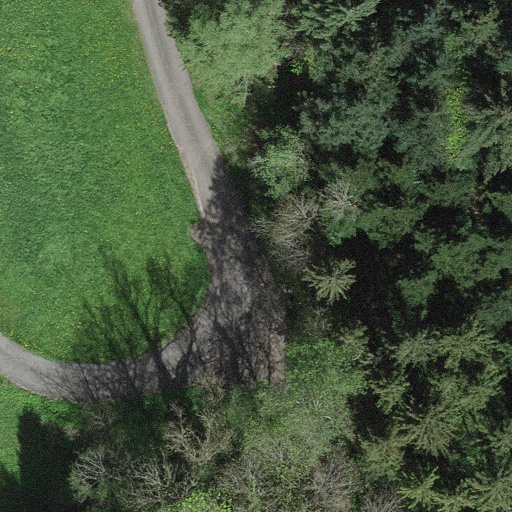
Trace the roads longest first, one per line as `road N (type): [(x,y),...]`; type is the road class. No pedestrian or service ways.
road 1 (track): [(239,248),(205,322),(170,361),(128,388),(85,391),(39,377),(0,348)]
road 2 (track): [(239,248),(333,511)]
road 3 (track): [(156,0),(239,248)]
